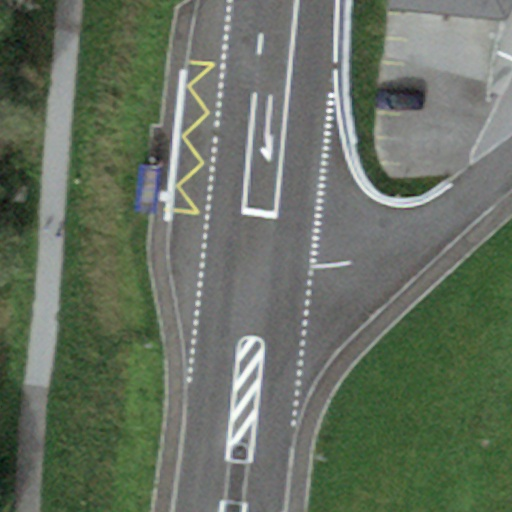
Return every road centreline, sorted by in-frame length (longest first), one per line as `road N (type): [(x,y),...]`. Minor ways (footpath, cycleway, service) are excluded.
road 1 (primary): [(298,0),(268,291)]
road 2 (unclassified): [(268,291),(303,294),(377,269),(468,201)]
road 3 (primary): [(268,291),(244,511)]
